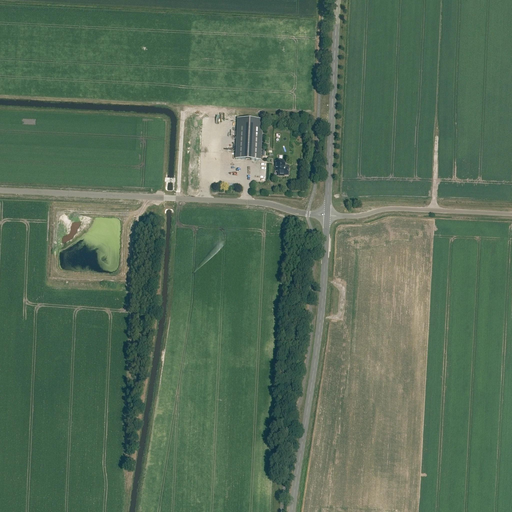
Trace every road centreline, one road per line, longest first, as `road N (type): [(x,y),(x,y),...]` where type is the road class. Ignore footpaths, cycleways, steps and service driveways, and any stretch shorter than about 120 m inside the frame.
road 1 (unclassified): [(326,215),(254,202),(0,190)]
road 2 (secondary): [(291,511),(318,338),(326,215)]
road 3 (secondary): [(326,215),(337,0)]
road 4 (unclassified): [(511,214),(390,208),(326,215)]
